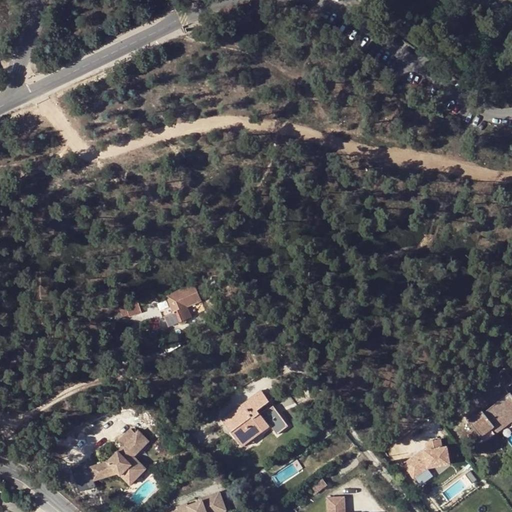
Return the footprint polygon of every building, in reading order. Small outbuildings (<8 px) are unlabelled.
[(173,312),(170,314),(178,323),(191,317),(186,307),(201,300),(194,284),(166,296),(173,312)] [(124,306),(118,308),(122,318),(128,316),(129,317),(140,313),(136,300),(125,304),(124,306)] [(178,323),(170,314),(164,317),(168,327),(178,323)] [(482,382),(501,368),(494,360),(483,369),(476,374),(482,382)] [(504,372),(493,380),(502,390),(505,388),(511,382),(504,372)] [(468,421),(485,442),(499,431),(494,424),(510,412),(511,415),(511,395),(510,393),(509,394),(505,398),(500,392),(502,390),(493,380),(479,390),(487,401),(491,398),(496,404),(484,413),(482,410),(468,421)] [(509,394),(505,388),(502,390),(500,392),(505,398),(509,394)] [(262,390),(246,402),(268,428),(270,426),(257,410),(270,401),(262,390)] [(268,428),(246,402),(236,409),(241,415),(226,426),(242,447),(268,428)] [(222,420),(226,426),(241,415),(236,409),(222,420)] [(494,424),(499,431),(511,421),(511,415),(510,412),(494,424)] [(107,462),(94,465),(97,475),(115,470),(119,473),(122,476),(124,474),(133,483),(147,468),(135,456),(150,440),(138,429),(135,433),(130,428),(118,441),(123,445),(107,462)] [(419,453),(403,465),(414,479),(428,468),(450,464),(447,447),(441,448),(440,440),(426,443),(427,451),(425,451),(425,454),(420,455),(419,453)] [(94,465),(90,467),(94,480),(119,473),(115,470),(97,475),(94,465)] [(124,474),(122,476),(131,485),(133,483),(124,474)] [(315,482),(320,489),(326,484),(321,478),(315,482)] [(313,494),(320,489),(315,482),(308,487),(313,494)] [(221,511),(226,510),(220,491),(200,498),(201,500),(187,505),(186,503),(176,507),(178,510),(171,511),(221,511)] [(327,511),(345,511),(344,497),(327,497),(327,511)]
